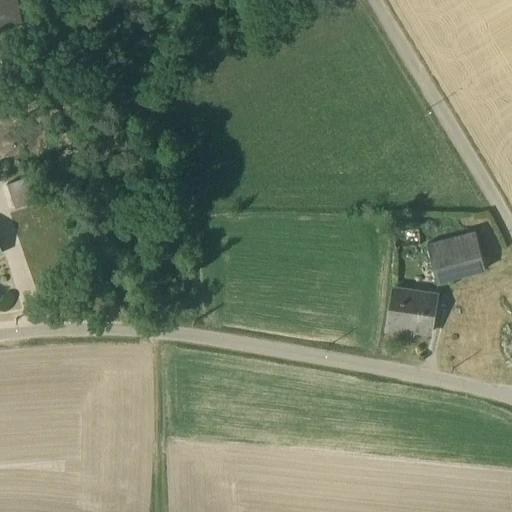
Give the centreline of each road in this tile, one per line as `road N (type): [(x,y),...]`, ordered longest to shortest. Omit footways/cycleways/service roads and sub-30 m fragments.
road 1 (unclassified): [(511,401),(158,330),(0,335)]
road 2 (unclassified): [(379,0),(511,231)]
road 3 (track): [(153,511),(158,330)]
